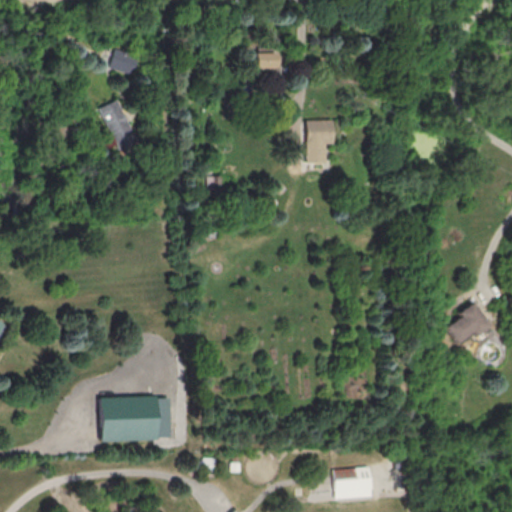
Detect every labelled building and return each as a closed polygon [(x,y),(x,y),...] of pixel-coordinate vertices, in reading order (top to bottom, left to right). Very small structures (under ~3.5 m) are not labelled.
[(126,59),(127,53),(112,48),(106,66),(129,74),(134,61),(126,59)] [(274,72),(274,52),(252,52),(252,73),(274,72)] [(97,106),(117,150),(135,141),(115,98),(97,106)] [(303,162),(322,162),(322,143),(330,143),(329,119),(303,119),(303,162)] [(439,325),(453,342),(466,332),(470,336),(485,324),(469,302),(439,325)] [(97,440),(169,438),(167,394),(96,396),(97,440)] [(331,468),(332,498),(368,496),(367,466),(331,468)]
